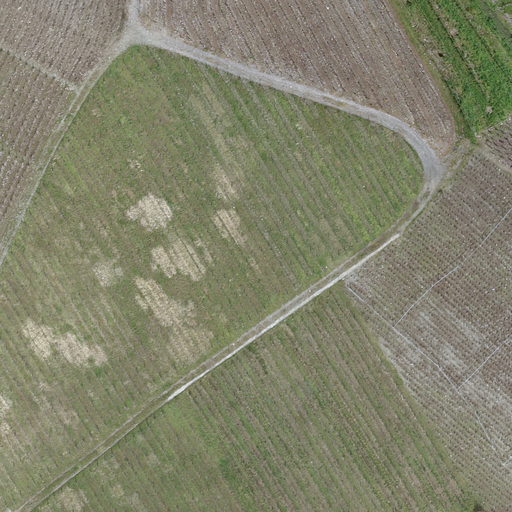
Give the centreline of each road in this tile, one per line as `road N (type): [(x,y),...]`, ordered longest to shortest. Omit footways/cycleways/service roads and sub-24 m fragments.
road 1 (track): [(21,511),(168,391),(396,229),(429,185)]
road 2 (track): [(429,185),(424,147),(376,115),(125,29)]
road 3 (track): [(131,0),(125,29),(42,164),(0,251)]
road 4 (track): [(392,0),(456,120),(451,160),(429,185)]
